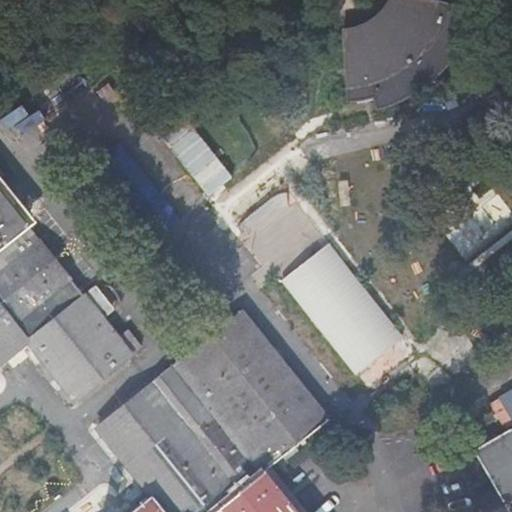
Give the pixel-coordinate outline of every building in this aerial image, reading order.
[(475,14),(426,0),(389,0),(389,3),(382,12),(374,19),(364,26),(355,29),(342,33),(348,103),(359,103),(367,102),(374,100),(375,111),(384,109),(401,104),(414,97),(431,86),(444,74),(453,63),(460,52),(466,39),(472,24),(475,14)] [(157,134),(206,195),(230,176),(180,115),(157,134)] [(511,143),(500,152),(507,165),(511,161),(511,143)] [(449,206),(478,183),(470,174),(442,197),(449,206)] [(511,212),(484,178),(478,183),(449,206),(433,219),(483,282),(511,258),(511,212)] [(360,278),(298,200),(283,181),(235,218),(370,387),(418,349),(360,278)] [(0,362),(29,340),(75,396),(129,354),(0,192),(0,362)] [(303,196),(298,200),(360,278),(366,273),(303,196)] [(301,511),(265,467),(328,416),(243,308),(178,361),(98,426),(153,493),(129,511),(301,511)] [(125,327),(116,335),(129,351),(139,345),(125,327)] [(511,511),(511,429),(476,451),(511,511)]
